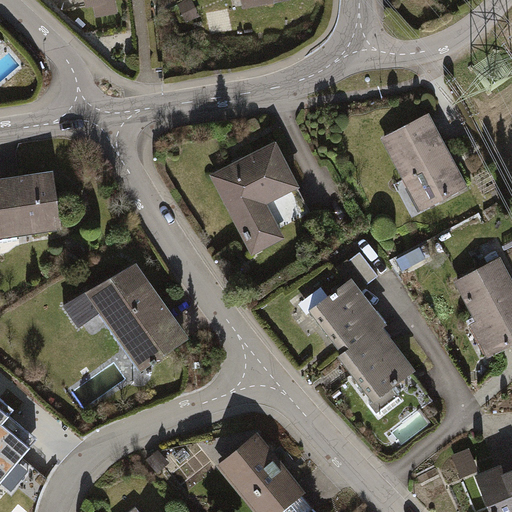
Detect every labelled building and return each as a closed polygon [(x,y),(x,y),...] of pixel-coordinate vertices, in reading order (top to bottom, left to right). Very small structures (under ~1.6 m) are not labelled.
[(83,0),(86,11),(94,9),(96,19),(119,14),(116,0),(83,0)] [(242,0),(244,11),(302,0),(242,0)] [(429,116),(382,141),(422,214),(469,189),(429,116)] [(277,146),(212,179),(253,259),(287,242),(269,207),(300,191),(277,146)] [(0,235),(64,226),(55,165),(0,173),(0,235)] [(389,329),(361,293),(368,288),(367,286),(379,278),(360,253),(350,261),(348,259),(335,269),(346,284),(329,298),(322,288),(299,306),(307,316),(318,307),(353,353),(348,356),(383,401),(418,374),(385,332),(389,329)] [(191,334),(137,257),(86,290),(63,303),(79,326),(99,312),(142,371),(191,334)] [(511,348),(511,283),(500,261),(455,285),(476,323),(470,327),(488,361),(511,348)] [(15,410),(1,398),(0,398),(0,482),(37,440),(9,416),(15,410)] [(306,487),(257,429),(215,464),(254,511),(306,511),(313,506),(301,491),(306,487)] [(460,477),(474,471),(479,469),(469,446),(451,453),(460,477)] [(170,462),(159,449),(146,459),(156,473),(170,462)] [(511,511),(511,455),(479,469),(474,471),(490,511),(511,511)] [(144,511),(137,503),(126,511),(144,511)]
